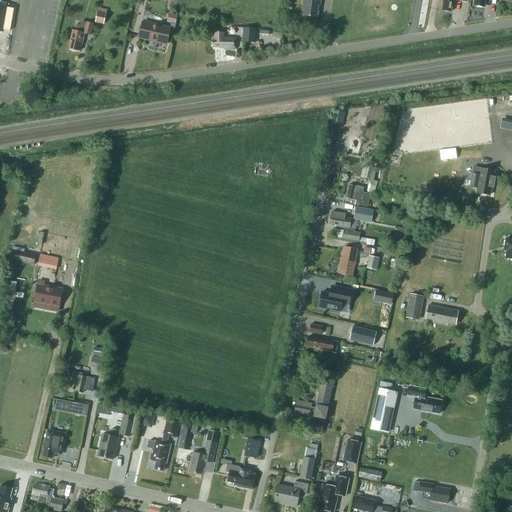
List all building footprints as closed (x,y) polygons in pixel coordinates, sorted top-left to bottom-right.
[(303,0),(302,9),(304,9),(303,15),(317,17),(318,4),(320,5),(320,0),(303,0)] [(442,10),(451,12),(452,0),(458,0),(467,1),(466,0),(442,0),(442,2),(443,3),(442,10)] [(0,30),(2,31),(5,14),(13,15),(14,9),(6,8),(6,7),(0,6),(0,30)] [(99,8),(96,18),(97,18),(96,22),(103,24),(104,19),(105,20),(107,10),(99,8)] [(179,23),(181,15),(172,13),(170,21),(179,23)] [(80,25),(77,25),(76,31),(73,30),(68,48),(79,51),(81,45),(82,45),(85,33),(91,35),(93,24),(81,21),(80,25)] [(170,29),(143,22),(139,37),(167,43),(170,29)] [(242,42),(255,43),(256,28),(243,28),(242,42)] [(223,49),(235,49),(236,37),(224,37),(224,33),(214,32),(213,47),(223,47),(223,49)] [(511,122),(502,120),(500,128),(511,130),(511,122)] [(256,166),(254,174),(267,177),(267,176),(269,176),(270,173),(268,173),(269,168),(256,166)] [(474,167),(470,186),(477,188),(476,193),(490,195),(491,187),(493,188),(495,177),(492,177),(493,171),(474,167)] [(356,203),(368,206),(371,194),(362,192),(363,187),(349,184),(347,198),(356,200),(356,203)] [(354,219),(371,223),(374,210),(356,207),(354,219)] [(342,238),(359,241),(360,233),(354,232),(355,229),(349,228),(351,218),(345,217),(345,214),(332,211),(329,224),(336,225),(335,226),(342,227),(342,230),(344,231),(342,238)] [(401,233),(396,231),(392,245),(397,247),(396,249),(401,250),(405,238),(400,237),(401,233)] [(352,276),(357,249),(350,248),(344,247),(339,273),(352,276)] [(10,260),(34,265),(36,254),(12,249),(10,260)] [(43,254),(41,265),(60,269),(62,258),(43,254)] [(367,268),(377,270),(379,258),(369,256),(367,268)] [(70,261),(69,273),(81,274),(82,262),(70,261)] [(35,301),(59,306),(62,289),(39,285),(35,301)] [(322,292),(319,306),(340,311),(342,303),(350,305),(353,290),(338,287),(332,285),(330,293),(322,292)] [(410,294),(406,317),(418,320),(422,296),(410,294)] [(434,323),(446,325),(447,323),(455,325),(458,313),(443,310),(443,308),(428,305),(426,319),(434,321),(434,323)] [(309,332),(321,334),(322,327),(311,324),(309,332)] [(353,326),(350,340),(373,345),(376,332),(353,326)] [(314,348),(337,352),(339,342),(327,339),(316,337),(316,338),(308,336),(306,345),(314,347),(314,348)] [(90,367),(102,369),(104,358),(92,356),(90,367)] [(83,393),(83,389),(92,391),(93,387),(95,378),(82,376),(83,373),(74,372),(72,384),(77,385),(76,391),(83,393)] [(309,416),(310,413),(314,414),(314,417),(325,419),(328,408),(320,406),(320,403),(328,405),(333,385),(321,383),(315,408),(311,407),(312,404),(297,400),(294,411),(302,413),(302,414),(309,416)] [(415,397),(413,409),(414,409),(421,410),(439,413),(442,400),(424,397),(426,389),(410,386),(408,395),(415,397)] [(373,419),(371,429),(388,432),(390,423),(397,393),(380,389),(373,419)] [(86,415),(88,403),(54,398),(52,409),(86,415)] [(139,423),(151,426),(153,415),(141,413),(139,423)] [(124,414),(119,434),(130,436),(130,433),(134,417),(124,414)] [(147,447),(152,448),(150,460),(156,461),(155,469),(163,471),(165,463),(166,464),(171,444),(168,444),(170,436),(177,438),(181,419),(167,417),(163,435),(164,435),(162,443),(154,441),(154,442),(149,441),(147,447)] [(308,428),(322,431),(324,424),(310,421),(308,428)] [(189,462),(191,462),(189,471),(203,474),(205,461),(212,462),(219,431),(209,429),(206,445),(204,455),(193,452),(192,456),(190,455),(188,456),(188,460),(189,462)] [(43,456),(52,458),(54,450),(61,451),(65,434),(48,430),(46,440),(44,439),(43,448),(45,448),(43,456)] [(117,447),(119,437),(102,434),(97,456),(113,459),(116,447),(117,447)] [(257,458),(261,439),(248,437),(244,456),(257,458)] [(343,461),(356,464),(361,442),(347,439),(343,461)] [(306,448),(304,457),(300,477),(310,479),(316,449),(306,448)] [(233,483),(233,485),(252,489),(255,473),(253,473),(253,471),(251,471),(251,470),(241,467),(240,472),(230,470),(227,481),(233,483)] [(358,477),(380,482),(383,472),(360,467),(358,477)] [(345,496),(349,479),(336,476),(333,487),(323,484),(318,508),(334,511),(337,494),(345,496)] [(305,499),(308,484),(295,481),(293,488),(278,485),(274,501),(283,503),(282,504),(296,507),(298,497),(305,499)] [(430,500),(447,503),(450,490),(432,486),(433,484),(415,481),(413,491),(419,492),(419,491),(431,493),(430,500)] [(34,485),(32,494),(47,498),(46,505),(50,506),(50,509),(61,511),(64,500),(54,498),(53,496),(54,489),(50,489),(50,487),(39,484),(38,486),(34,485)] [(9,498),(12,488),(0,485),(0,511),(6,511),(10,498),(9,498)] [(352,508),(367,511),(372,511),(376,500),(356,495),(352,508)]
